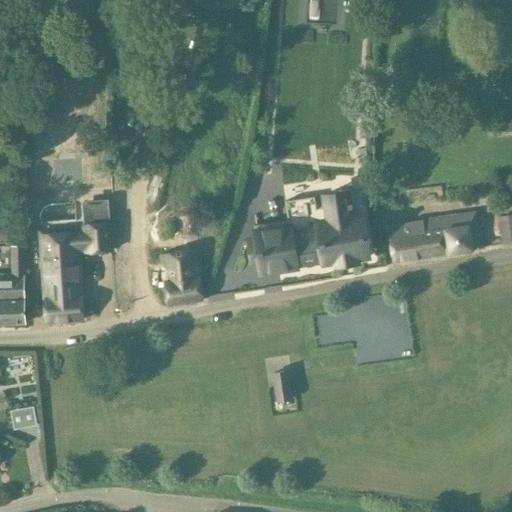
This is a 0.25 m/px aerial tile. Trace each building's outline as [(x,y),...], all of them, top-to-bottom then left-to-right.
[(102,15),(102,0),(76,0),(77,4),(78,4),(78,15),(102,15)] [(511,118),(494,120),(495,135),(511,133),(511,118)] [(258,250),(251,251),(252,261),(259,260),(261,273),(297,268),(296,265),(323,261),(323,264),(369,257),(366,240),(372,239),(364,189),(324,195),(326,208),(317,209),(315,197),(285,201),(289,226),(258,231),(257,225),(254,225),(258,250)] [(39,216),(39,218),(42,218),(43,222),(40,223),(47,322),(83,319),(78,252),(112,250),(111,223),(84,225),(84,229),(81,231),(78,228),(78,220),(65,221),(64,210),(63,210),(63,204),(47,205),(46,206),(43,208),(42,209),(42,211),(40,213),(40,215),(39,216)] [(511,244),(511,214),(499,216),(503,246),(511,244)] [(480,250),(477,225),(475,215),(466,216),(388,228),(393,263),(480,250)] [(23,276),(26,276),(25,247),(12,248),(13,275),(0,275),(0,324),(24,324),(23,276)] [(197,250),(161,255),(168,305),(204,300),(197,250)] [(293,400),(288,370),(272,373),(276,403),(293,400)] [(13,408),(16,428),(39,425),(36,405),(13,408)]
